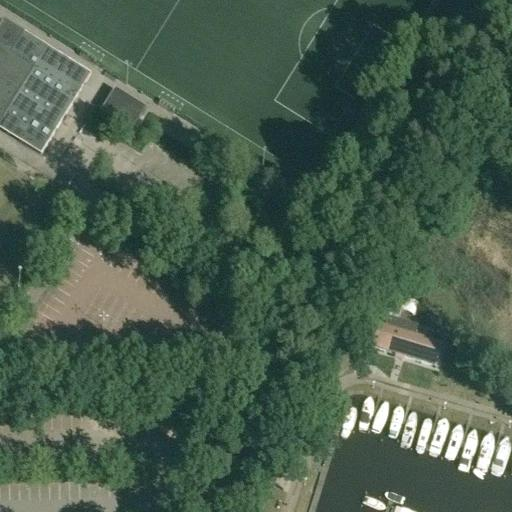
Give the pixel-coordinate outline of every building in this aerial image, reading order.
[(0,116),(4,119),(0,124),(0,130),(41,157),(64,119),(91,76),(3,21),(1,25),(0,24),(0,116)] [(146,110),(115,91),(102,111),(133,131),(146,110)] [(380,293),(371,313),(399,321),(405,301),(380,293)] [(385,329),(377,326),(371,348),(435,367),(441,345),(414,337),(417,328),(388,319),(385,329)] [(285,470),(257,458),(249,475),(277,488),(285,470)]
